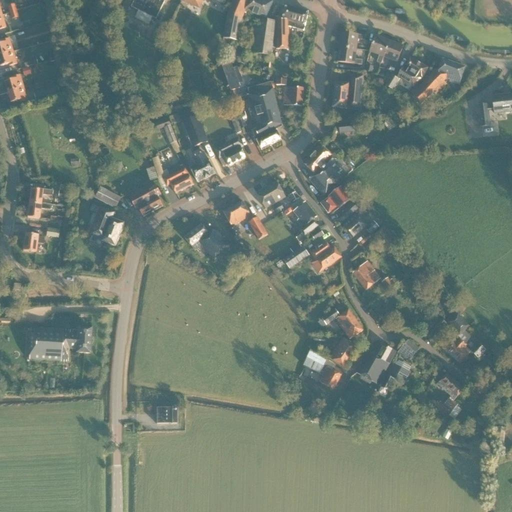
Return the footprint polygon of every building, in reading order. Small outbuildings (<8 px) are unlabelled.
[(127,12),(132,0),(126,0),(122,9),(127,12)] [(156,19),(165,0),(135,0),(132,7),(156,19)] [(182,0),(182,1),(200,9),(203,0),(204,0),(205,0),(204,0),(214,0),(224,5),(226,0),(182,0)] [(265,19),(273,3),(266,0),(234,0),(229,13),(224,39),(238,42),(242,20),(245,14),(246,14),(247,12),(265,19)] [(8,7),(10,13),(17,11),(15,5),(8,7)] [(276,22),(276,48),(276,50),(289,50),(289,27),(298,29),(297,32),(302,33),(303,31),(304,31),(309,12),(286,6),(283,19),(276,17),(276,22)] [(19,17),(17,11),(10,13),(12,19),(19,17)] [(272,47),(276,48),(276,22),(260,20),(260,25),(254,24),(250,53),(255,54),(271,56),(272,47)] [(341,33),(340,48),(357,50),(358,40),(365,41),(366,36),(341,33)] [(20,36),(11,38),(14,47),(22,45),(20,36)] [(381,64),(384,57),(390,41),(376,36),(370,52),(380,56),(377,62),(381,64)] [(0,44),(0,55),(14,52),(10,39),(2,41),(3,43),(0,44)] [(404,46),(390,41),(384,57),(393,61),(391,67),(395,69),(404,46)] [(357,50),(340,48),(338,62),(362,65),(363,61),(355,60),(357,50)] [(14,52),(0,55),(0,64),(1,67),(9,64),(10,66),(17,64),(14,52)] [(38,64),(36,57),(24,60),(26,67),(38,64)] [(422,78),(428,69),(410,58),(398,78),(414,87),(422,78)] [(459,85),(465,68),(443,60),(439,71),(435,70),(428,77),(427,76),(409,94),(421,105),(433,92),(436,95),(447,84),(444,82),(447,79),(451,80),(450,82),(459,85)] [(231,91),(239,88),(231,65),(224,68),(231,91)] [(390,76),(387,74),(380,74),(379,78),(386,84),(385,86),(393,91),(400,80),(391,75),(390,76)] [(360,110),(363,77),(350,75),(349,85),(336,83),(333,108),(360,110)] [(5,82),(8,93),(24,88),(21,76),(13,78),(14,80),(5,82)] [(273,89),(261,92),(259,85),(247,89),(249,95),(247,96),(256,130),(253,131),(262,150),(281,140),(275,127),(282,125),(273,89)] [(58,87),(34,94),(37,103),(61,97),(58,87)] [(302,106),(303,88),(292,88),(285,87),(284,105),(302,106)] [(24,88),(8,93),(11,103),(20,101),(21,103),(28,100),(24,88)] [(495,114),(511,111),(511,95),(504,97),(504,95),(493,97),(494,107),(489,108),(488,104),(478,105),(481,127),(491,126),(489,111),(494,111),(495,114)] [(229,114),(236,134),(243,131),(236,112),(229,114)] [(208,142),(198,117),(187,122),(197,146),(200,145),(200,144),(206,142),(208,142)] [(170,144),(177,142),(168,119),(155,124),(157,131),(164,128),(170,144)] [(353,123),(339,125),(340,134),(354,132),(353,123)] [(225,145),(220,135),(210,140),(215,150),(219,159),(223,166),(228,163),(229,167),(246,158),(241,148),(244,147),(239,138),(225,145)] [(325,196),(343,180),(333,169),(332,170),(331,168),(337,161),(322,147),(305,165),(315,174),(310,180),(325,196)] [(204,153),(193,158),(197,165),(191,168),(198,183),(205,179),(205,180),(210,177),(216,174),(208,159),(208,160),(204,153)] [(176,194),(194,185),(184,165),(176,169),(168,172),(167,170),(160,173),(155,163),(150,165),(162,189),(166,187),(171,184),(176,194)] [(277,182),(267,188),(276,203),(286,198),(277,182)] [(72,185),(59,184),(58,198),(68,199),(69,192),(71,192),(72,185)] [(156,186),(142,193),(131,199),(136,209),(138,207),(143,217),(163,206),(158,198),(161,196),(156,186)] [(95,199),(116,209),(122,198),(101,187),(95,199)] [(333,214),(339,209),(351,200),(341,187),(328,196),(329,198),(321,204),(329,214),(331,211),(333,214)] [(266,209),(276,203),(267,188),(257,194),(266,209)] [(30,190),(29,204),(41,205),(41,204),(42,195),(52,196),(52,191),(42,190),(42,191),(30,190)] [(235,239),(241,235),(235,225),(237,224),(251,216),(243,202),(224,213),(232,227),(229,230),(235,239)] [(305,236),(318,226),(314,220),(317,217),(306,203),(294,212),(299,219),(297,221),(303,228),(301,230),(305,236)] [(352,203),(343,211),(349,217),(357,210),(352,203)] [(51,205),(41,204),(41,205),(29,204),(27,218),(39,220),(40,209),(50,210),(51,205)] [(115,213),(101,208),(99,214),(90,235),(103,240),(103,242),(116,247),(125,224),(112,219),(115,213)] [(353,237),(366,225),(356,214),(344,226),(347,229),(346,229),(353,237)] [(259,240),(268,235),(258,218),(249,223),(259,240)] [(380,228),(374,222),(366,229),(371,235),(380,228)] [(215,260),(230,245),(215,230),(209,234),(202,225),(185,238),(195,251),(201,246),(215,260)] [(59,230),(47,228),(45,237),(58,239),(59,230)] [(389,252),(399,243),(391,234),(390,235),(384,228),(375,235),(389,252)] [(315,241),(324,235),(320,229),(311,235),(315,241)] [(301,232),(295,236),(300,242),(305,238),(301,232)] [(237,238),(251,254),(257,249),(243,233),(237,238)] [(43,244),(44,238),(37,238),(37,236),(25,234),(23,251),(35,253),(36,244),(43,244)] [(323,271),(342,258),(333,245),(329,247),(326,242),(311,253),(323,271)] [(309,256),(303,247),(284,261),(290,270),(309,256)] [(380,279),(374,271),(375,271),(368,262),(353,273),(367,290),(380,279)] [(396,283),(390,276),(382,282),(388,290),(396,283)] [(443,318),(445,316),(449,309),(451,307),(442,300),(440,303),(434,312),(439,315),(443,318)] [(349,310),(340,316),(335,310),(322,319),(327,326),(336,319),(350,340),(363,330),(349,310)] [(460,364),(471,352),(478,359),(486,351),(479,343),(467,332),(471,329),(458,314),(448,323),(459,335),(457,337),(457,336),(444,350),(460,364)] [(90,354),(90,348),(91,329),(77,328),(77,331),(31,328),(29,360),(68,362),(69,349),(76,350),(76,353),(90,354)] [(343,368),(356,348),(357,347),(344,338),(330,359),(343,368)] [(409,361),(419,350),(408,341),(399,353),(409,361)] [(378,385),(395,353),(383,346),(378,357),(369,352),(357,373),(378,385)] [(305,358),(313,362),(315,363),(316,362),(325,367),(328,361),(319,356),(319,355),(309,350),(305,358)] [(404,385),(411,373),(394,364),(387,376),(380,388),(389,393),(396,381),(404,385)] [(334,390),(343,372),(334,367),(332,371),(329,369),(325,376),(323,375),(319,382),(334,390)] [(438,384),(452,396),(449,399),(445,405),(441,402),(435,409),(448,419),(453,412),(457,406),(458,405),(453,402),(455,400),(464,390),(447,374),(438,384)] [(156,424),(177,424),(176,408),(156,408),(156,424)] [(374,428),(377,422),(373,412),(369,410),(362,422),(374,428)] [(389,432),(390,429),(393,425),(385,421),(384,421),(380,428),(389,432)] [(504,446),(506,428),(493,426),(491,444),(504,446)]
